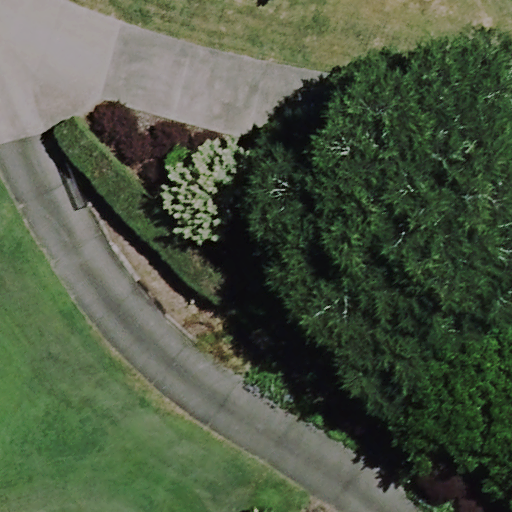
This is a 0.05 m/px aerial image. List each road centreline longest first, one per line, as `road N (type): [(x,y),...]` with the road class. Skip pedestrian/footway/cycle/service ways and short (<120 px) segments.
road 1 (unknown): [(43,16),(405,100),(511,100)]
road 2 (unknown): [(0,163),(27,237),(281,511)]
